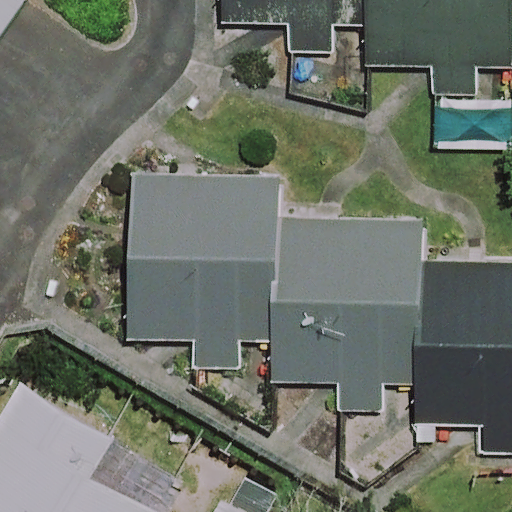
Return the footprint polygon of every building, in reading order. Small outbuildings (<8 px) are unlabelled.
[(0,0),(0,41),(24,8),(11,0),(0,0)] [(293,60),(343,62),(344,22),(373,23),(372,63),(437,64),(437,93),(476,94),(477,64),(511,65),(511,0),(232,0),(232,19),(294,21),(293,60)] [(284,344),(286,220),(286,175),(139,174),(138,333),(201,334),(200,366),(244,367),(244,344),(284,344)] [(286,220),(284,344),(284,378),(343,379),(343,413),(387,414),(387,379),(425,380),(429,261),(429,221),(286,220)] [(511,262),(429,261),(425,380),(425,422),(487,422),(487,452),(511,451),(511,262)] [(122,511),(195,377),(51,300),(0,395),(0,500),(22,511),(122,511)]
